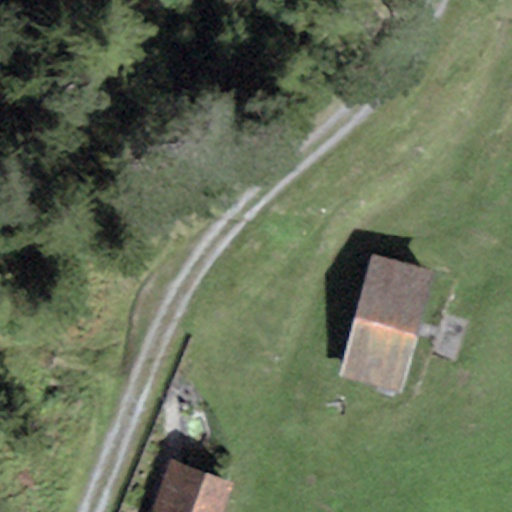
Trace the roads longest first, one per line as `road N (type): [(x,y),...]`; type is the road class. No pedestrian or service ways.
road 1 (track): [(95,511),(150,365),(202,257),(406,44),(428,0)]
road 2 (track): [(511,210),(287,174)]
